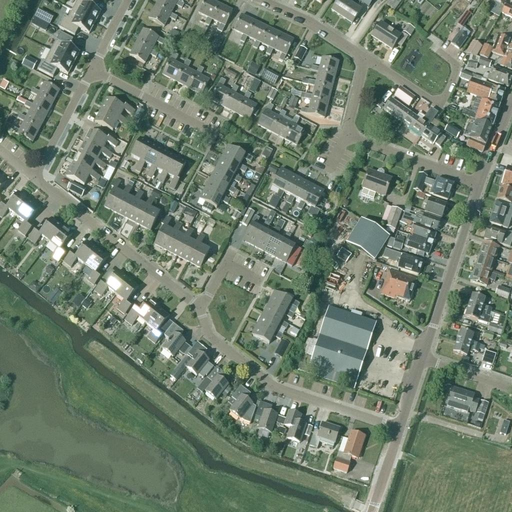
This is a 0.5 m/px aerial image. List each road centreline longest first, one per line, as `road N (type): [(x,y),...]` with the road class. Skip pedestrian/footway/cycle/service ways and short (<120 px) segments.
road 1 (residential): [(399,429),(281,390),(208,336),(199,308)]
road 2 (residential): [(199,308),(36,179)]
road 3 (tertiary): [(425,357),(479,185)]
road 4 (unclassified): [(365,60),(437,100),(456,71),(439,52)]
road 5 (unclassified): [(479,185),(347,135)]
road 6 (unclassified): [(210,133),(93,71)]
road 7 (unclassified): [(36,179),(93,71)]
road 8 (unclassified): [(262,0),(313,21),(365,60)]
